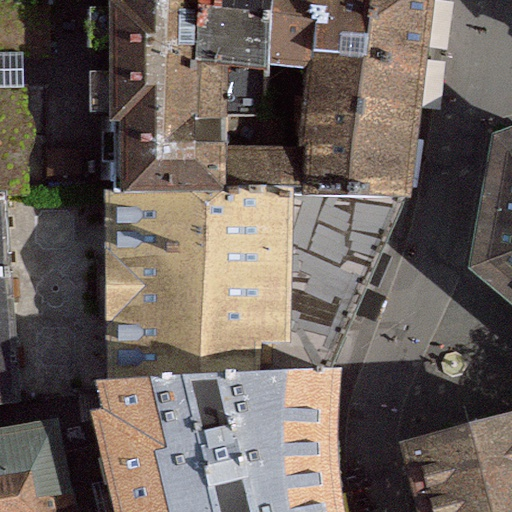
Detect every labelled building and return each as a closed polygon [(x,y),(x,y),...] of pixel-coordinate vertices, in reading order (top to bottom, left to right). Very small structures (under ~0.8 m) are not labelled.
[(0,0),(0,57),(45,57),(43,0),(0,0)] [(186,0),(105,0),(104,23),(105,194),(105,204),(215,205),(216,158),(217,93),(185,90),(186,0)] [(186,0),(185,90),(217,93),(260,97),(261,83),(268,0),(186,0)] [(216,158),(215,205),(407,212),(425,0),(368,0),(356,77),(303,75),(302,85),(297,161),(216,158)] [(268,0),(261,83),(302,85),(303,75),(356,77),(368,0),(268,0)] [(23,108),(21,96),(0,95),(0,195),(8,195),(24,195),(25,160),(30,153),(31,144),(32,133),(31,124),(27,117),(23,108)] [(467,288),(511,317),(511,145),(490,153),(467,288)] [(8,195),(0,195),(0,404),(22,402),(8,195)] [(346,345),(407,212),(215,205),(105,204),(109,358),(266,343),(346,345)] [(116,499),(352,468),(346,351),(346,345),(266,343),(109,358),(113,392),(97,394),(116,499)] [(511,511),(511,403),(420,427),(442,511),(511,511)] [(75,511),(60,414),(0,422),(0,511),(75,511)] [(359,511),(352,468),(116,499),(119,511),(359,511)]
